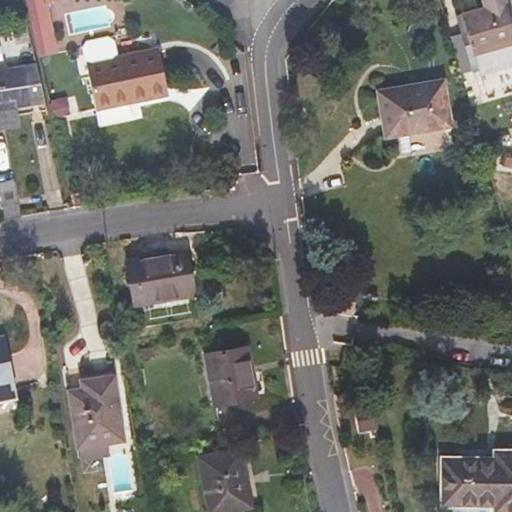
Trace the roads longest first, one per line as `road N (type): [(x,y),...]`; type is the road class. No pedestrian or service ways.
road 1 (residential): [(287,205),(339,511)]
road 2 (residential): [(287,205),(140,217),(0,243)]
road 3 (residential): [(295,0),(270,49),(287,205)]
